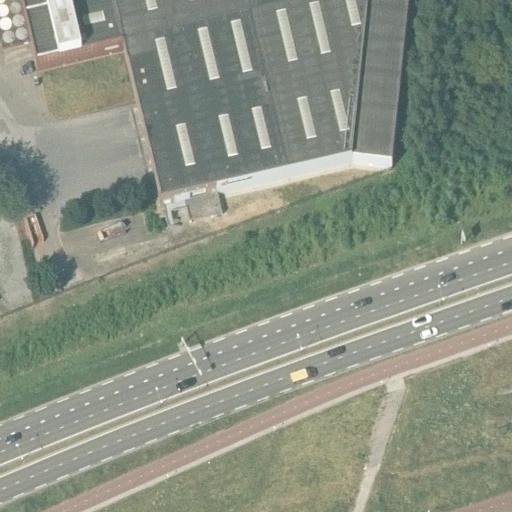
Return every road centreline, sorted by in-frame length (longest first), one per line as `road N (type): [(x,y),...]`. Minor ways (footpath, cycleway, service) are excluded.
road 1 (primary): [(0,493),(249,392),(511,300)]
road 2 (primary): [(511,262),(0,452)]
